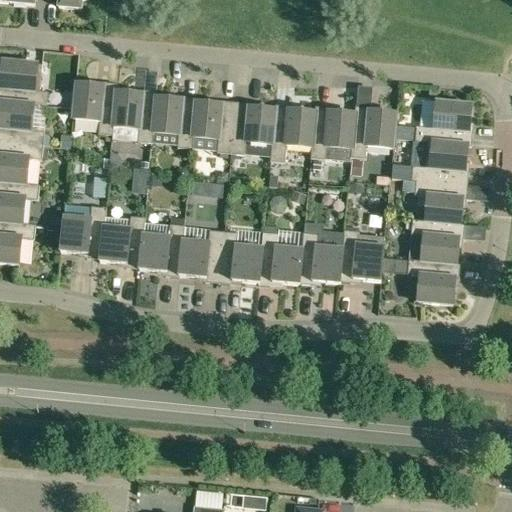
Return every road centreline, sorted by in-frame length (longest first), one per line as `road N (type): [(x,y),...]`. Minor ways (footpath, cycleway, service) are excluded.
road 1 (residential): [(507,166),(492,277),(470,336),(190,326),(0,293)]
road 2 (residential): [(507,166),(503,84),(0,37)]
road 3 (tertiary): [(511,441),(0,390)]
